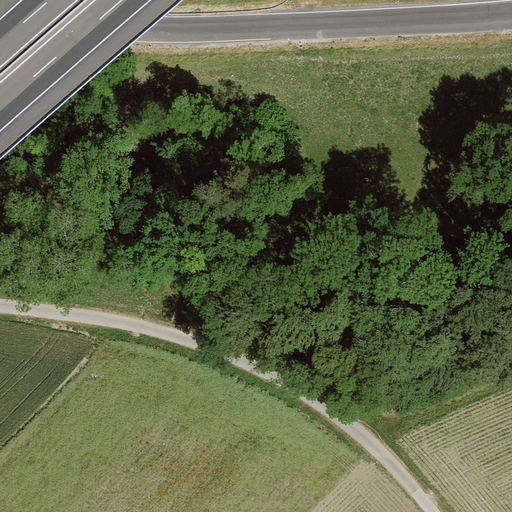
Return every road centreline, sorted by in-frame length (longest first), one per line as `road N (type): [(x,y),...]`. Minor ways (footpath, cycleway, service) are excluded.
road 1 (tertiary): [(0,23),(237,29),(511,15)]
road 2 (track): [(434,511),(332,413),(257,367),(173,335),(0,305)]
road 3 (motorway): [(0,108),(122,0)]
